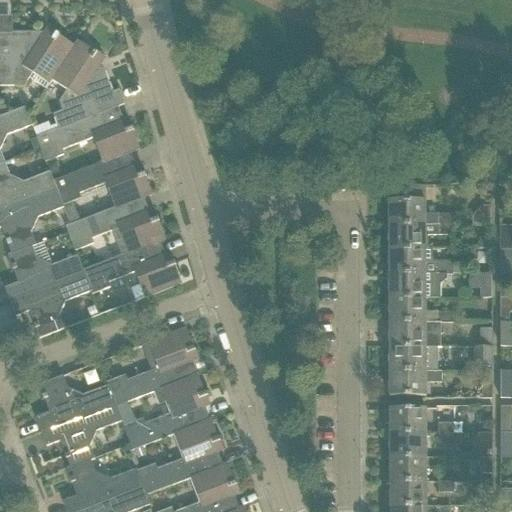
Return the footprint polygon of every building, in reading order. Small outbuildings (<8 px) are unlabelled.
[(12,34),(0,34),(0,86),(24,86),(29,79),(44,89),(48,84),(49,85),(52,81),(52,80),(74,46),(73,46),(58,36),(59,35),(56,33),(52,38),(44,33),(12,33),(12,34)] [(77,41),(73,46),(74,46),(52,80),(52,81),(66,90),(58,102),(62,111),(52,114),(58,129),(58,130),(113,108),(108,96),(113,94),(101,63),(93,58),(97,53),(93,50),(93,52),(77,41)] [(0,117),(8,114),(8,107),(0,106),(0,117)] [(58,130),(58,129),(35,138),(36,140),(39,148),(45,164),(64,156),(61,151),(92,139),(102,163),(102,164),(130,153),(139,150),(132,132),(134,131),(132,128),(127,130),(118,107),(113,108),(58,130)] [(8,114),(0,117),(0,165),(4,164),(0,154),(0,149),(6,137),(32,126),(25,108),(8,114)] [(35,138),(29,140),(32,150),(39,148),(36,140),(35,138)] [(102,163),(54,182),(53,182),(56,191),(62,206),(63,206),(64,208),(63,209),(70,226),(79,222),(72,203),(81,199),(79,194),(105,184),(114,209),(143,198),(151,195),(145,177),(146,177),(144,173),(139,175),(130,153),(102,164),(102,163)] [(4,164),(0,165),(0,212),(56,191),(53,182),(54,182),(50,172),(24,182),(8,176),(4,164)] [(396,187),(396,201),(388,201),(389,226),(447,226),(452,226),(452,215),(424,215),(424,187),(396,187)] [(62,206),(56,191),(0,212),(0,228),(1,228),(11,254),(11,255),(32,247),(32,248),(36,247),(31,234),(38,218),(63,209),(64,208),(63,206),(62,206)] [(79,222),(70,226),(65,228),(75,252),(94,245),(92,240),(117,230),(122,241),(116,243),(121,256),(127,254),(160,242),(164,240),(158,222),(159,222),(157,218),(152,220),(143,198),(114,209),(79,222)] [(490,224),(490,207),(482,207),(472,217),(472,225),(490,224)] [(452,226),(447,226),(389,226),(389,250),(425,250),(424,236),(452,236),(452,226)] [(499,250),(511,250),(511,226),(499,226),(499,250)] [(481,240),(475,246),(475,250),(491,250),(491,240),(481,240)] [(121,256),(83,271),(84,274),(90,291),(91,295),(110,288),(108,283),(134,273),(139,286),(130,289),(135,302),(181,284),(174,266),(175,266),(174,262),(168,264),(160,242),(127,254),(121,256)] [(11,255),(11,254),(7,256),(18,283),(4,288),(10,303),(84,274),(83,271),(78,257),(52,267),(37,260),(32,248),(32,247),(11,255)] [(425,250),(389,250),(389,275),(445,275),(452,275),(452,267),(452,265),(438,265),(438,262),(434,262),(433,260),(432,250),(425,250)] [(511,274),(511,250),(499,250),(500,275),(511,274)] [(90,291),(84,274),(10,303),(15,317),(29,312),(39,339),(63,330),(58,317),(65,301),(90,291)] [(491,274),(480,275),(480,289),(491,289),(491,274)] [(445,275),(389,275),(389,299),(425,299),(439,299),(440,284),(441,284),(445,279),(445,275)] [(499,299),(509,299),(508,282),(499,282),(499,299)] [(425,299),(389,299),(389,323),(425,323),(425,299)] [(499,299),(499,323),(509,323),(509,314),(511,310),(511,299),(509,299),(499,299)] [(439,313),(439,323),(452,323),(452,313),(439,313)] [(425,323),(389,323),(389,348),(440,348),(440,324),(452,324),(452,323),(439,323),(425,323)] [(511,323),(509,323),(499,323),(499,347),(511,347),(511,323)] [(480,329),(480,348),(492,348),(491,329),(480,329)] [(146,360),(153,357),(158,369),(127,381),(125,376),(106,383),(107,387),(108,386),(115,404),(116,407),(117,407),(154,393),(198,376),(189,353),(195,351),(193,347),(192,348),(185,330),(148,344),(142,347),(146,360)] [(440,348),(389,348),(389,349),(385,349),(385,363),(389,363),(389,372),(441,372),(441,371),(437,371),(437,349),(440,349),(440,348)] [(474,348),(473,369),(493,369),(493,348),(492,348),(480,348),(474,348)] [(441,384),(441,372),(389,372),(389,397),(425,397),(425,384),(441,384)] [(511,399),(511,372),(500,372),(500,399),(511,399)] [(63,376),(38,386),(49,413),(35,418),(41,432),(115,404),(108,386),(107,387),(82,396),(67,389),(63,376)] [(158,405),(166,402),(171,414),(145,424),(143,419),(123,427),(133,451),(134,451),(143,448),(174,436),(186,431),(185,430),(211,421),(211,420),(209,421),(201,398),(207,396),(205,393),(204,393),(198,376),(154,393),(158,405)] [(491,385),(481,385),(481,399),(491,399),(491,385)] [(115,404),(41,432),(46,447),(60,442),(69,468),(66,469),(66,470),(94,459),(90,448),(97,432),(123,423),(117,407),(116,407),(115,404)] [(501,434),(510,434),(510,407),(501,407),(501,434)] [(389,409),(389,411),(384,411),(385,424),(389,424),(389,434),(426,434),(426,409),(389,409)] [(155,465),(137,472),(143,488),(146,496),(190,479),(223,466),(222,466),(214,444),(220,441),(218,438),(217,438),(211,421),(185,430),(186,431),(174,436),(183,460),(157,470),(155,465)] [(453,434),(453,424),(437,424),(438,434),(453,434)] [(426,459),(426,434),(389,434),(389,459),(426,459)] [(492,434),(478,434),(478,437),(478,447),(479,447),(492,447),(492,434)] [(143,448),(134,451),(137,459),(146,456),(143,448)] [(511,448),(500,449),(500,459),(510,459),(511,458),(511,448)] [(492,458),(479,458),(479,474),(492,474),(492,458)] [(94,459),(66,470),(76,497),(63,502),(66,511),(79,511),(143,488),(137,472),(136,469),(108,480),(95,474),(91,461),(95,460),(94,459)] [(426,483),(426,459),(389,459),(390,483),(426,483)] [(190,479),(199,504),(177,511),(173,511),(172,509),(164,511),(232,511),(239,509),(231,487),(236,485),(235,482),(234,482),(227,464),(222,466),(223,466),(190,479)] [(426,483),(390,483),(390,507),(426,507),(426,483)] [(438,493),(453,493),(453,483),(438,483),(438,493)] [(146,496),(143,488),(79,511),(134,511),(150,506),(146,496)] [(500,507),(511,507),(511,490),(500,490),(500,507)]
